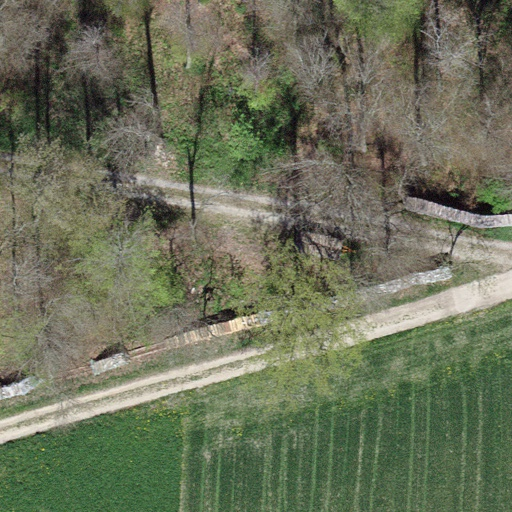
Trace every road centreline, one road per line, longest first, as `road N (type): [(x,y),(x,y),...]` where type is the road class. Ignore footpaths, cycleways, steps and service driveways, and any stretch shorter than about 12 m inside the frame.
road 1 (track): [(0,431),(511,279)]
road 2 (track): [(0,168),(511,254)]
